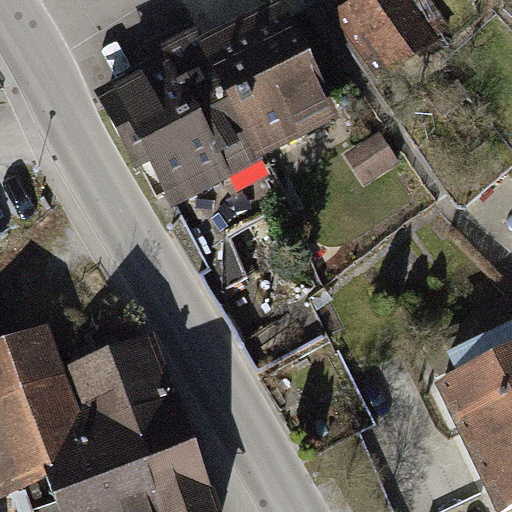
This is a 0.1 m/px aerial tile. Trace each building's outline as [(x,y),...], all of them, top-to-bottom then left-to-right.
[(426,0),(379,0),(334,26),(373,93),(454,46),(426,0)] [(333,123),(273,23),(218,56),(277,156),(333,123)] [(277,156),(218,56),(162,88),(222,189),(277,156)] [(222,189),(162,88),(107,121),(166,221),(222,189)] [(0,511),(131,511),(79,382),(58,387),(47,347),(0,360),(0,511)] [(218,511),(153,352),(79,382),(131,511),(218,511)] [(511,353),(435,391),(493,511),(502,511),(511,507),(511,353)]
